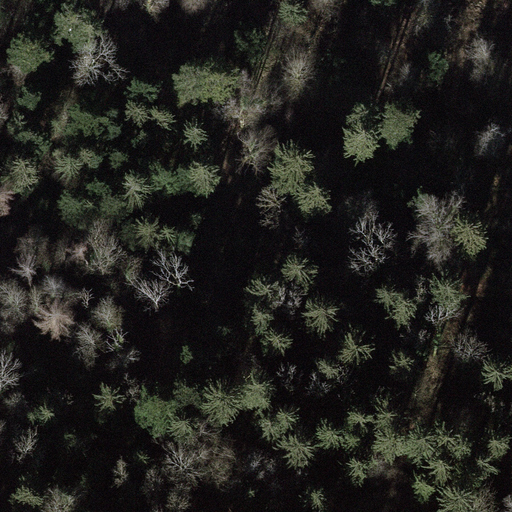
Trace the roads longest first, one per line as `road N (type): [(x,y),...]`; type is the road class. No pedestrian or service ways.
road 1 (track): [(83,0),(134,33),(225,172),(283,225),(375,269),(511,289)]
road 2 (track): [(0,483),(149,511)]
